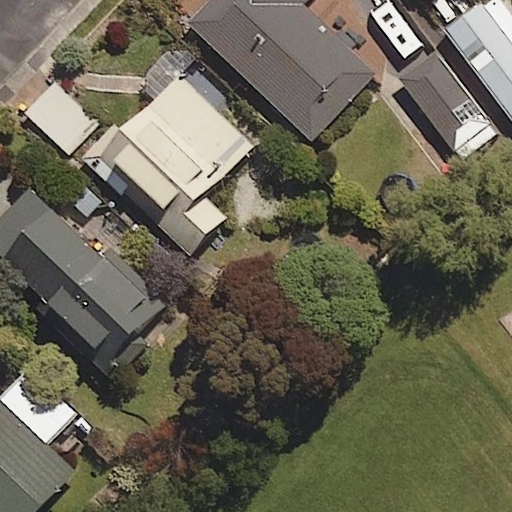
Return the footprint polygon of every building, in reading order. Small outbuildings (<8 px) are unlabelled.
[(307,0),(171,0),(314,139),(376,75),(304,4),(307,0)] [(511,12),(503,0),(487,0),(449,28),(511,114),(511,12)] [(498,133),(437,53),(404,79),(465,158),(498,133)] [(257,139),(180,71),(126,131),(117,123),(86,158),(192,253),(226,215),(206,197),(257,139)] [(98,123),(58,81),(28,111),(68,152),(98,123)] [(35,184),(0,220),(0,249),(113,358),(168,301),(116,250),(109,257),(35,184)] [(3,397),(0,394),(0,511),(36,511),(77,470),(48,443),(80,410),(34,365),(3,397)]
